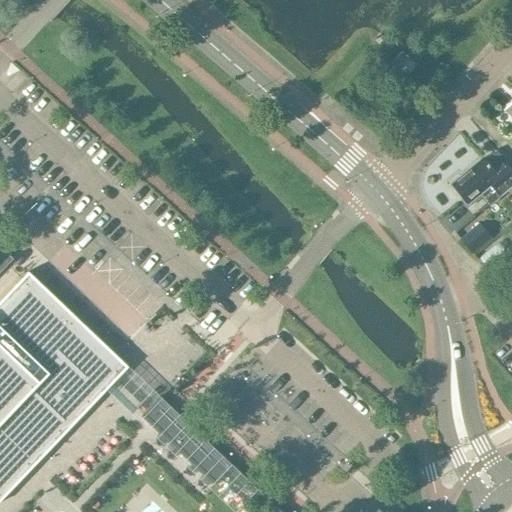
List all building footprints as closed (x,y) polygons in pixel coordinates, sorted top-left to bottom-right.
[(402,50),(391,61),(406,76),(417,64),(402,50)] [(485,159),(454,184),(470,204),(481,195),(490,206),(511,188),(511,168),(498,151),(486,160),(485,159)] [(479,224),(461,239),(471,250),(473,252),(490,237),(479,224)] [(0,272),(14,258),(0,244),(0,272)] [(30,270),(0,301),(0,500),(78,419),(72,414),(103,382),(98,377),(115,358),(119,355),(116,352),(30,270)] [(158,397),(141,415),(213,485),(231,466),(208,445),(182,420),(160,399),(158,397)]
